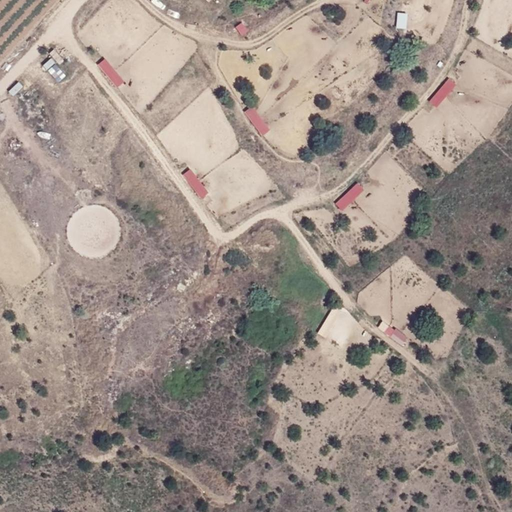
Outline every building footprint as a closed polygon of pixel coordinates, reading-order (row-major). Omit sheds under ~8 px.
[(100,64),(119,87),(126,82),(107,58),(100,64)] [(451,77),(431,101),(439,108),(459,84),(451,77)] [(255,106),(247,112),(264,136),(272,130),(255,106)] [(193,168),(186,173),(202,198),(210,193),(193,168)] [(344,211),(367,190),(360,183),(337,203),(344,211)] [(405,343),(409,336),(391,326),(387,333),(405,343)]
